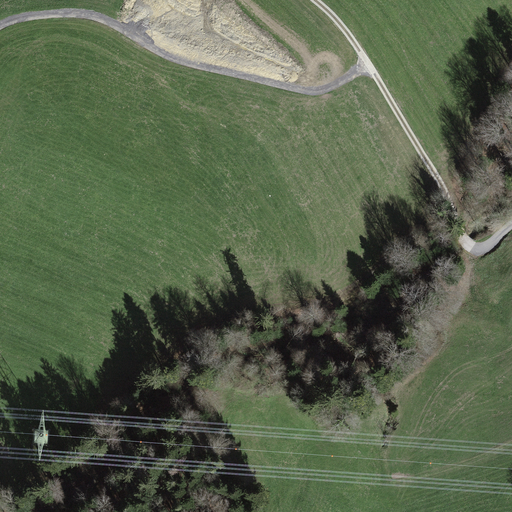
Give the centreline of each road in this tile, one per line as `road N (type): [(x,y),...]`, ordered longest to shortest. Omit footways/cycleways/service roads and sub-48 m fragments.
road 1 (track): [(367,62),(339,86),(309,91),(180,61),(92,16),(51,14),(0,27)]
road 2 (unclassified): [(313,0),(367,62),(442,186),(463,240),(485,247),(511,225)]
